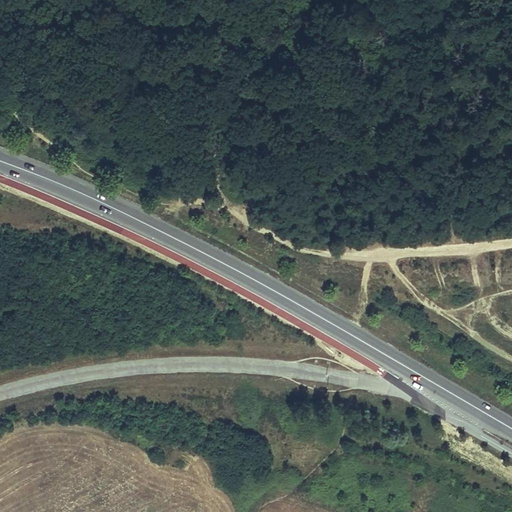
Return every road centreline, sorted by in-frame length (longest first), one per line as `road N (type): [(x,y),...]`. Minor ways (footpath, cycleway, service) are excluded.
road 1 (secondary): [(0,163),(247,275),(471,405)]
road 2 (track): [(511,248),(315,247),(191,199),(149,226)]
road 3 (track): [(244,217),(251,200),(459,0)]
road 4 (track): [(387,252),(402,278),(445,315),(511,356)]
